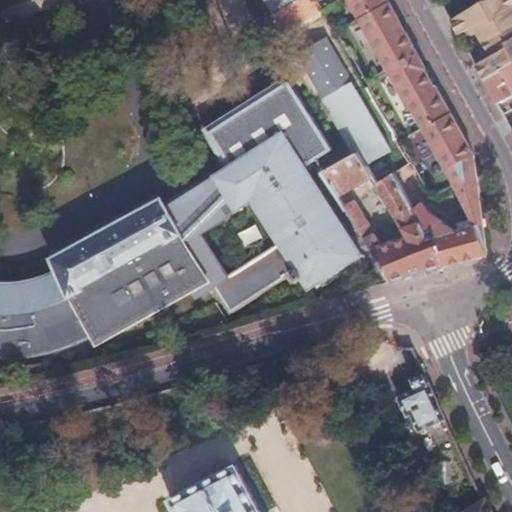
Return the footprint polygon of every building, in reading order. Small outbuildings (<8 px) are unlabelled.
[(258,0),(257,1),(273,28),(280,24),(286,35),(287,35),(285,30),(275,14),(292,5),(300,0),(258,0)] [(287,30),(319,11),(319,10),(315,4),(312,0),(300,0),(292,5),(275,14),(285,30),(287,35),(289,33),(287,30)] [(478,238),(485,254),(488,253),(475,154),(414,45),(399,18),(388,0),(344,0),(471,226),(478,238)] [(511,0),(482,0),(449,18),(458,33),(475,25),(483,40),(511,24),(511,0)] [(511,24),(483,40),(491,54),(475,63),(476,66),(483,77),(511,62),(511,24)] [(323,95),(337,87),(313,48),(300,56),(323,95)] [(511,95),(511,62),(483,77),(490,89),(497,103),(511,95)] [(98,343),(100,342),(99,339),(192,288),(197,298),(213,288),(230,314),(294,274),(298,281),(303,278),(308,285),(318,279),(323,286),(354,266),(350,259),(359,253),(362,257),(364,256),(308,167),(333,150),(290,81),(282,86),(281,85),(276,87),(277,89),(260,100),(259,99),(254,102),(255,103),(238,114),(237,113),(232,116),(233,118),(216,129),(215,127),(210,130),(232,166),(167,208),(162,200),(55,259),(60,270),(44,277),(27,282),(22,282),(2,283),(0,282),(0,346),(19,347),(22,347),(25,347),(28,346),(31,346),(34,346),(37,345),(40,345),(43,344),(47,352),(90,328),(98,343)] [(325,98),(357,154),(369,148),(376,159),(383,155),(391,151),(351,82),(325,98)] [(325,173),(339,196),(356,187),(372,177),(366,167),(357,154),(325,173)] [(386,179),(394,174),(384,156),(366,167),(372,177),(377,184),(386,179)] [(366,241),(392,282),(410,277),(446,265),(430,227),(426,229),(398,180),(394,174),(386,179),(377,184),(410,236),(381,248),(374,236),(370,239),(366,241)] [(430,227),(446,265),(464,260),(485,254),(478,238),(471,226),(457,231),(428,211),(405,175),(398,180),(426,229),(430,227)] [(346,208),(366,241),(370,239),(374,236),(354,203),(346,208)] [(446,417),(425,371),(411,377),(415,387),(397,395),(405,413),(410,411),(418,430),(446,417)] [(171,499),(177,511),(260,511),(235,465),(171,499)] [(494,511),(487,498),(485,500),(460,511),(494,511)]
